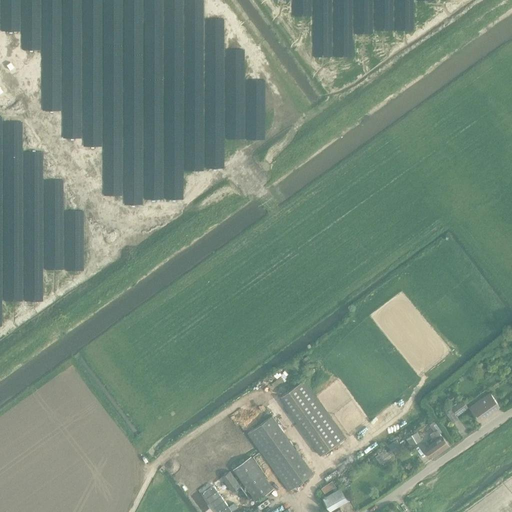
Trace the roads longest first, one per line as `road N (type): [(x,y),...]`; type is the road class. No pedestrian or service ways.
road 1 (track): [(275,398),(258,392),(187,436),(161,458),(132,511)]
road 2 (unclassified): [(362,511),(511,413)]
